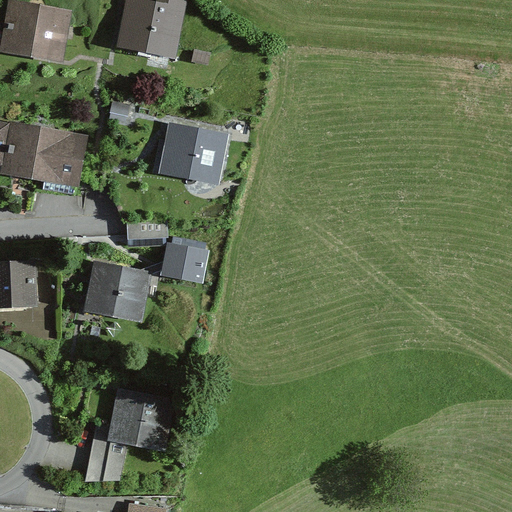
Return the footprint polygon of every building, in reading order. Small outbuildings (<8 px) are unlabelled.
[(72,10),(12,0),(8,0),(0,50),(64,61),(72,10)] [(125,0),(118,44),(178,55),(187,0),(125,0)] [(195,49),(193,60),(208,64),(211,53),(195,49)] [(113,100),(109,117),(126,121),(130,104),(113,100)] [(10,122),(0,120),(0,163),(3,164),(1,171),(80,185),(89,134),(10,120),(10,122)] [(229,133),(170,121),(167,136),(160,171),(219,182),(229,133)] [(166,221),(128,222),(129,246),(167,245),(166,221)] [(174,236),(172,242),(205,248),(207,243),(174,236)] [(172,242),(169,241),(162,273),(204,281),(210,249),(205,248),(172,242)] [(0,306),(39,305),(37,259),(0,260),(0,306)] [(152,270),(94,259),(84,309),(142,321),(152,270)] [(111,424),(118,393),(92,388),(86,419),(111,424)] [(178,399),(119,388),(118,393),(111,424),(110,439),(168,449),(178,399)]
